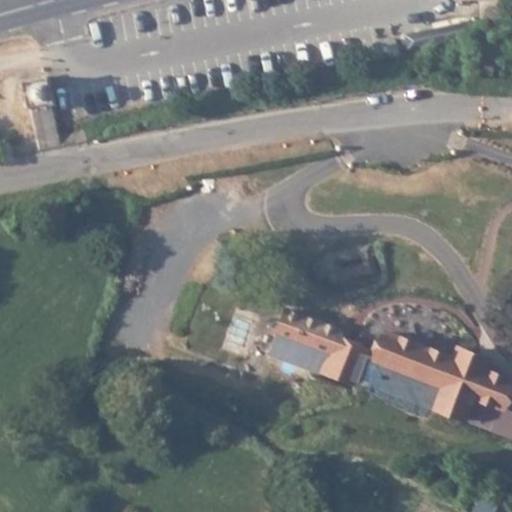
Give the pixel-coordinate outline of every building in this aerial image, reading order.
[(505,0),(498,0),(483,2),(486,23),(508,20),(505,0)] [(406,35),(409,50),(469,36),(469,25),(472,23),(472,21),(406,35)] [(376,50),(378,59),(398,54),(395,39),(375,44),(376,50)] [(28,110),(52,105),(55,104),(48,74),(16,82),(23,111),(28,110)] [(52,105),(28,110),(38,149),(62,143),(52,105)] [(313,288),(315,296),(318,309),(321,316),(360,307),(353,279),(313,288)] [(318,309),(315,296),(296,300),(299,315),(318,309)] [(320,383),(323,371),(325,367),(270,345),(260,368),(265,371),(258,389),(338,421),(342,414),(415,458),(431,427),(443,435),(452,417),(439,410),(442,405),(377,370),(367,390),(352,383),(347,394),(320,383)] [(352,383),(323,371),(320,383),(347,394),(352,383)]
